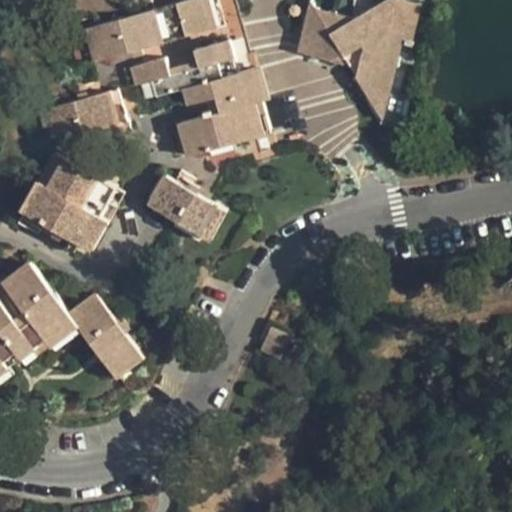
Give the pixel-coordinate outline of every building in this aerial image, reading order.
[(172,6),(181,34),(181,37),(215,27),(207,0),(185,0),(171,4),(172,6)] [(220,0),(207,0),(215,27),(227,24),(220,0)] [(311,45),(309,54),(331,59),(346,51),(361,76),(358,77),(384,117),(404,42),(412,44),(414,30),(417,21),(422,2),(413,0),(386,0),(360,17),(317,6),(312,0),(311,0),(300,42),(311,45)] [(172,6),(157,10),(166,39),(181,34),(172,6)] [(157,8),(88,28),(98,61),(166,42),(166,39),(157,10),(157,8)] [(168,56),(134,66),(140,84),(156,80),(161,94),(188,86),(192,103),(210,97),(213,106),(206,108),(208,114),(182,122),(192,155),(261,134),(241,71),(232,38),(198,48),(200,54),(170,62),(168,56)] [(311,45),(300,42),(298,51),(309,54),(311,45)] [(250,68),(241,71),(261,134),(270,131),(250,68)] [(129,121),(120,87),(43,108),(49,125),(67,120),(72,137),(129,121)] [(120,186),(58,149),(25,209),(88,243),(120,186)] [(205,232),(221,203),(168,174),(152,202),(205,232)] [(230,209),(221,203),(205,232),(214,237),(230,209)] [(0,323),(19,348),(24,355),(75,317),(114,368),(142,347),(99,291),(73,311),(33,259),(5,281),(28,308),(18,316),(0,293),(0,323)] [(199,323),(183,316),(172,342),(187,349),(199,323)] [(0,323),(0,348),(7,358),(19,348),(0,323)] [(0,373),(12,364),(7,358),(0,348),(0,373)]
